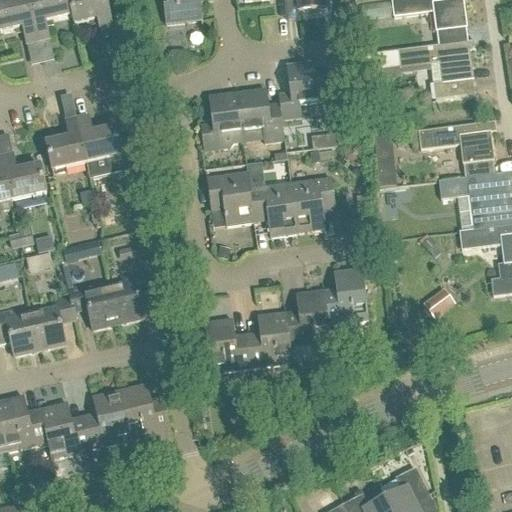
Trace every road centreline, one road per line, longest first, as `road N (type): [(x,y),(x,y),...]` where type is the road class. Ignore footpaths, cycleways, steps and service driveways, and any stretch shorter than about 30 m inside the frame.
road 1 (residential): [(364,244),(274,259),(255,283),(218,287),(203,259),(176,85),(233,76),(230,57)]
road 2 (tertiary): [(203,502),(385,410),(511,370)]
road 3 (residential): [(203,502),(161,355),(0,385)]
